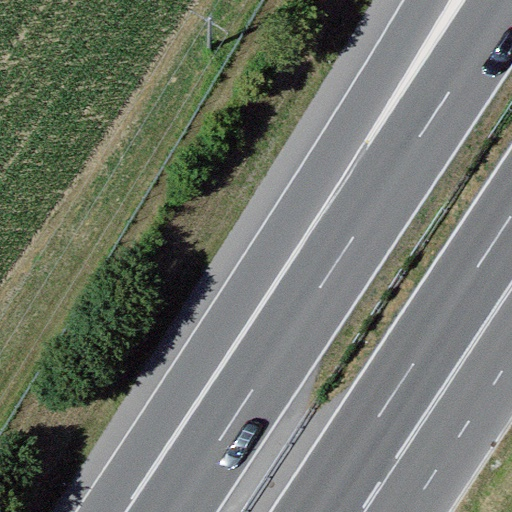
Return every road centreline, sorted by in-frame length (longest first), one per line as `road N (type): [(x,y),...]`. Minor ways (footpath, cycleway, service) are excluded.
road 1 (motorway): [(511,0),(173,511)]
road 2 (motorway): [(451,0),(171,511)]
road 3 (motorway): [(366,437),(511,216)]
road 4 (motorway): [(366,437),(511,261)]
